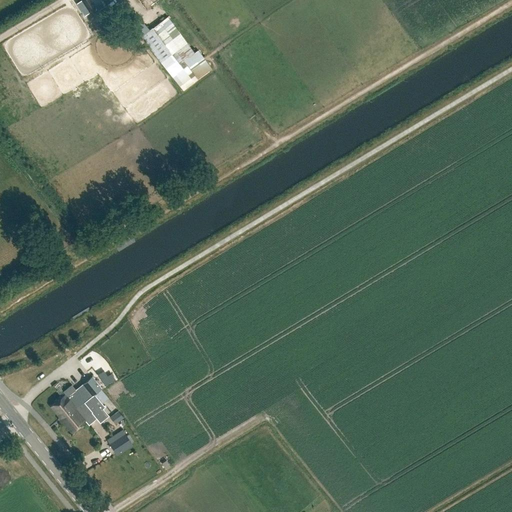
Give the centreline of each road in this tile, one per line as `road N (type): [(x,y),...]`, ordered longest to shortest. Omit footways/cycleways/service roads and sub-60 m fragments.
road 1 (track): [(0,362),(41,349),(145,287)]
road 2 (tertiary): [(90,511),(13,416)]
